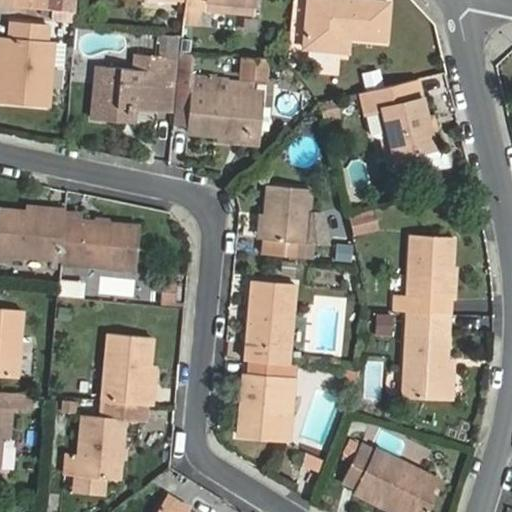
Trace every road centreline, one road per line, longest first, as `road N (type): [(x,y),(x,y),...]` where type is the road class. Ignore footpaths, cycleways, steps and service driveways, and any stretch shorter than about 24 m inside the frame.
road 1 (residential): [(294,511),(190,448),(215,221),(199,198),(0,153)]
road 2 (residential): [(454,0),(497,138),(511,230)]
